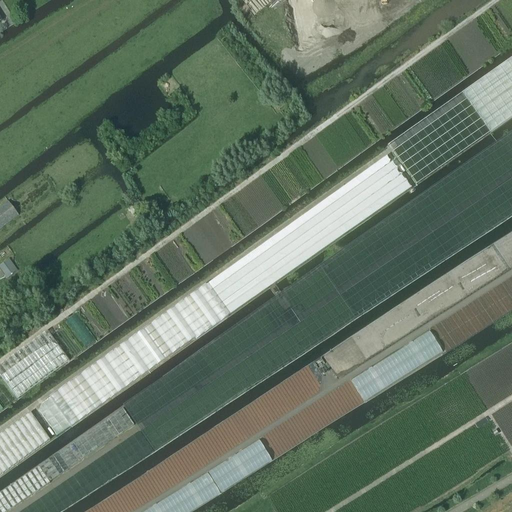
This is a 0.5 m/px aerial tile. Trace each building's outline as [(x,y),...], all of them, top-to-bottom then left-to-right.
[(511,58),(462,94),(490,134),(511,118),(511,58)] [(0,208),(0,229),(18,216),(8,202),(0,208)] [(139,202),(128,209),(134,218),(145,211),(139,202)] [(0,278),(3,276),(6,280),(18,271),(9,259),(0,266),(0,278)] [(207,286),(48,400),(69,429),(228,316),(207,286)] [(48,332),(0,366),(0,376),(17,400),(70,361),(48,332)] [(0,493),(0,511),(6,511),(50,483),(49,483),(134,426),(123,410),(38,467),(38,468),(0,493)] [(0,436),(0,476),(50,441),(31,414),(0,436)]
